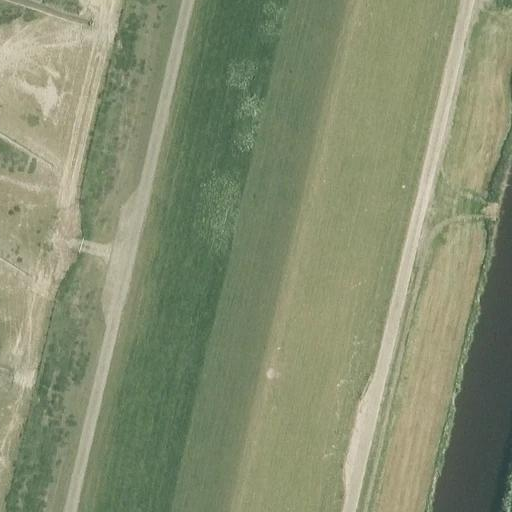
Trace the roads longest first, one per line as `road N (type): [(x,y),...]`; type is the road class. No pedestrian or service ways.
road 1 (track): [(68,511),(189,0)]
road 2 (track): [(468,0),(350,511)]
